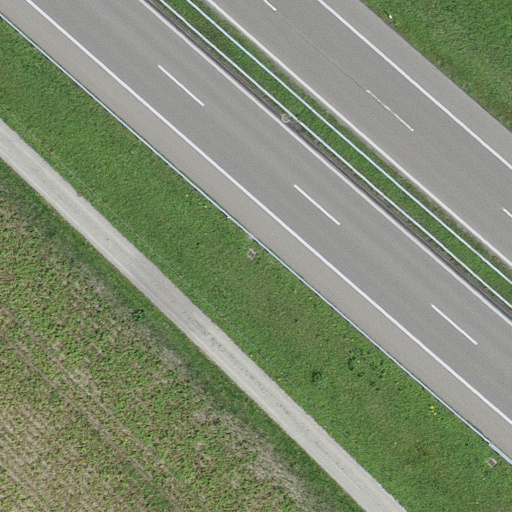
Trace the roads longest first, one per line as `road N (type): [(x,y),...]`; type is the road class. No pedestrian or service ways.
road 1 (motorway): [(81,0),(511,373)]
road 2 (track): [(386,511),(0,137)]
road 3 (motorway): [(511,210),(268,0)]
